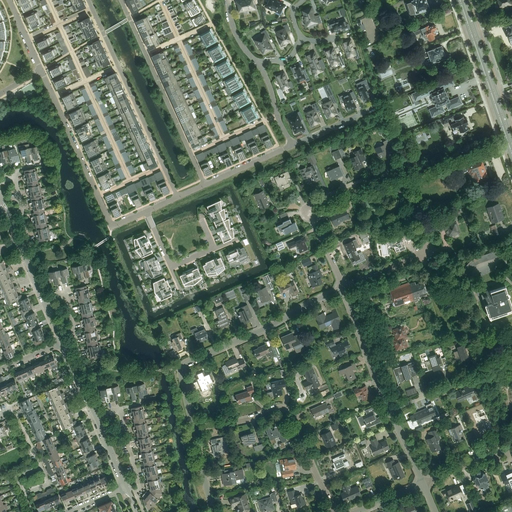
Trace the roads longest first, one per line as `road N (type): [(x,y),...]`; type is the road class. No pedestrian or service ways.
road 1 (residential): [(193,429),(181,377),(186,363),(343,289)]
road 2 (residential): [(88,0),(177,197)]
road 3 (residential): [(333,511),(288,410),(193,429)]
road 4 (residential): [(204,185),(121,0)]
road 5 (residential): [(41,70),(111,226)]
road 6 (residential): [(389,410),(343,289)]
road 7 (secondary): [(511,148),(471,31)]
